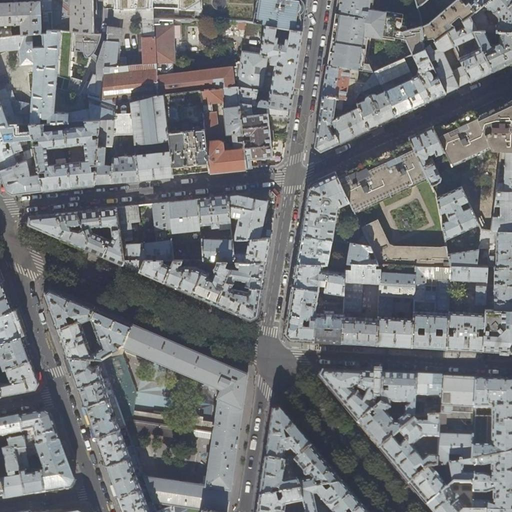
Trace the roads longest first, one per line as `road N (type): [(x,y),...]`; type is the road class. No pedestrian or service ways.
road 1 (residential): [(0,210),(295,174)]
road 2 (tertiary): [(7,242),(266,353)]
road 3 (residential): [(511,366),(266,353)]
road 4 (residential): [(295,174),(511,80)]
road 5 (tertiary): [(266,353),(398,511)]
road 6 (residential): [(266,353),(295,174)]
road 7 (residential): [(295,174),(322,0)]
road 8 (residential): [(7,242),(61,394)]
road 9 (residential): [(244,511),(266,353)]
